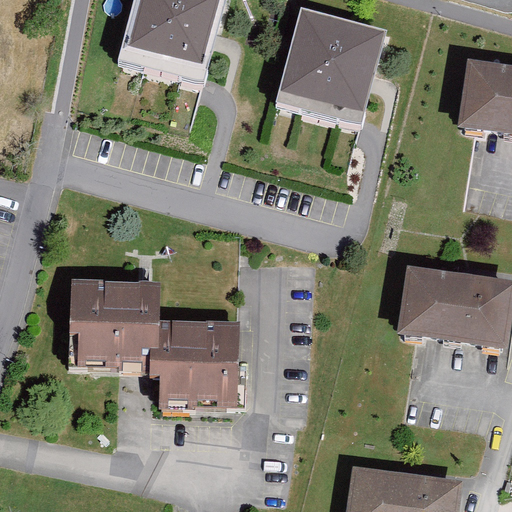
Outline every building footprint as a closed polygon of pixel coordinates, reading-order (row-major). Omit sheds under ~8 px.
[(218,1),(213,0),(127,0),(107,74),(191,97),(218,1)] [(377,44),(292,21),(266,116),(350,140),(377,44)] [(511,79),(458,72),(449,138),(472,141),(511,146),(511,79)] [(506,292),(398,277),(389,343),(412,346),(497,357),(506,292)] [(227,415),(229,329),(152,328),(153,295),(68,294),(67,373),(153,374),(152,414),(227,415)] [(450,511),(454,490),(346,475),(340,511),(450,511)]
